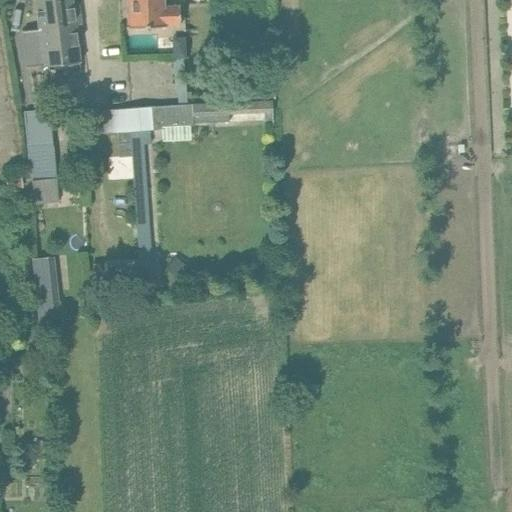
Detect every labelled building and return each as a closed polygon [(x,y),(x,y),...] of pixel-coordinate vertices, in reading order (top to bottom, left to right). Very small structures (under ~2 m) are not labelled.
[(44,33),(75,29),(71,0),(34,0),(38,28),(21,30),(23,50),(25,68),(48,65),(44,33)] [(163,0),(127,0),(128,2),(130,2),(131,11),(128,12),(129,28),(165,26),(165,25),(180,25),(179,6),(164,6),(163,0)] [(80,62),(75,29),(44,33),(48,65),(64,64),(65,72),(80,70),(80,62)] [(176,84),(185,84),(183,58),(172,59),(174,85),(176,84)] [(260,66),(245,66),(247,101),(262,100),(260,66)] [(191,104),(102,110),(104,133),(118,132),(119,151),(119,153),(119,155),(132,155),(136,225),(139,259),(140,282),(141,293),(153,292),(148,225),(143,144),(142,130),(149,130),(161,129),(162,126),(190,125),(193,125),(229,123),(228,114),(272,112),(272,111),(272,100),(262,100),(247,101),(191,104)] [(49,113),(23,116),(27,147),(52,145),(49,113)] [(52,145),(27,147),(31,184),(34,183),(36,202),(55,200),(53,181),(56,181),(52,145)] [(51,257),(35,257),(36,318),(52,318),(51,257)] [(191,270),(174,257),(165,269),(182,282),(191,270)]
